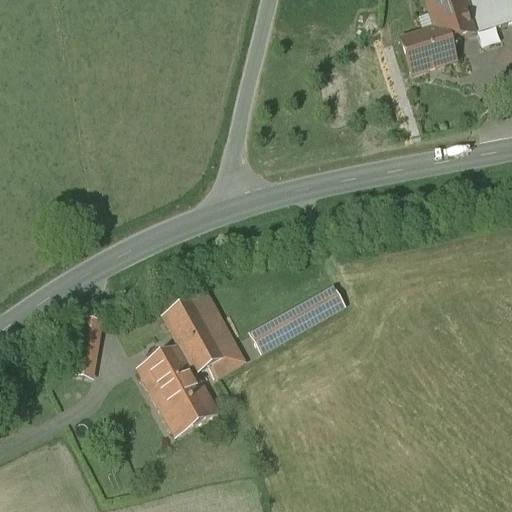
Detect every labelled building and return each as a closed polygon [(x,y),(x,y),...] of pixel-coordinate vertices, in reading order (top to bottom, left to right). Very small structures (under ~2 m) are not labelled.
[(435,35),(400,46),(411,81),(455,67),(448,47),(471,40),(463,14),(465,14),(461,0),(458,0),(428,10),(435,35)] [(492,0),(461,0),(465,14),(463,14),(471,40),(502,30),(492,0)] [(511,0),(492,0),(502,30),(511,27),(511,0)] [(487,50),(505,45),(501,32),(483,38),(487,50)] [(333,293),(249,340),(260,359),(344,312),(333,293)] [(206,298),(163,322),(180,352),(195,380),(207,374),(209,377),(213,375),(217,382),(222,379),(244,367),(206,298)] [(102,328),(73,323),(63,379),(92,384),(102,328)] [(195,380),(180,352),(136,376),(174,444),(217,419),(195,380)]
